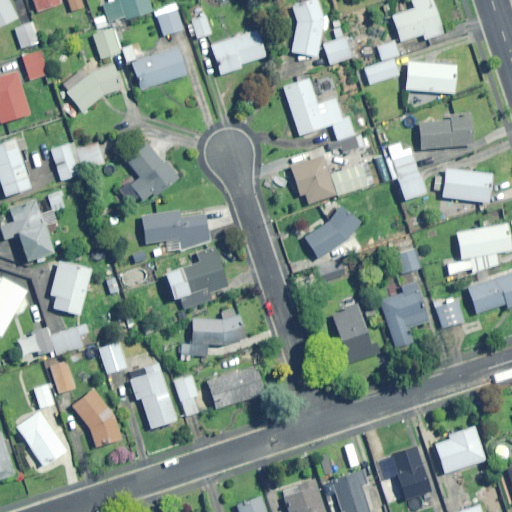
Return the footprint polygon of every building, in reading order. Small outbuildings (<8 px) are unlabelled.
[(0,0),(0,27),(17,19),(7,0),(0,0)] [(59,0),(31,0),(33,13),(60,5),(59,0)] [(83,9),(80,0),(67,0),(70,12),(83,9)] [(151,13),(146,0),(118,0),(126,21),(151,13)] [(321,15),(316,0),(308,0),(290,6),(295,25),(291,53),(317,58),(321,30),(325,31),(328,17),(321,15)] [(441,35),(430,0),(411,0),(414,10),(392,16),(399,42),(422,36),(423,41),(441,35)] [(182,31),(174,5),(154,11),(162,37),(182,31)] [(210,35),(205,16),(185,22),(191,41),(210,35)] [(35,44),(27,24),(13,30),(21,49),(35,44)] [(350,59),(340,28),(332,30),(335,41),(322,45),(329,65),(350,59)] [(121,53),(113,29),(92,36),(100,60),(121,53)] [(264,58),(256,31),(210,46),(219,76),(240,69),(239,66),(264,58)] [(392,59),(398,57),(393,41),(376,47),(382,63),(363,69),(369,86),(398,76),(393,60),(392,59)] [(186,75),(177,48),(131,63),(140,91),(186,75)] [(46,76),(38,51),(21,56),(29,82),(46,76)] [(453,66),(407,63),(406,91),(452,94),(453,66)] [(90,74),(65,94),(81,113),(102,95),(122,89),(115,66),(90,74)] [(0,124),(30,115),(17,73),(0,78),(0,124)] [(333,156),(376,142),(373,131),(354,137),(348,117),(342,119),(335,99),(317,105),(309,79),(282,88),(298,137),(331,126),(336,142),(329,144),(333,156)] [(472,146),(470,114),(448,116),(448,121),(418,124),(420,150),(472,146)] [(28,189),(16,152),(28,148),(24,137),(13,141),(0,144),(0,190),(2,198),(28,189)] [(80,171),(109,162),(103,141),(91,145),(75,150),(72,143),(50,151),(60,182),(81,175),(80,171)] [(163,163),(145,142),(123,160),(138,178),(130,184),(128,182),(118,191),(129,205),(138,197),(142,202),(151,194),(154,198),(178,177),(165,162),(163,163)] [(423,195),(412,154),(391,159),(402,201),(423,195)] [(367,164),(348,170),(331,175),(325,155),(289,166),(299,197),(304,196),(307,205),(373,185),(367,164)] [(491,175),(445,170),(442,198),(488,203),(491,175)] [(64,209),(59,192),(46,196),(51,213),(64,209)] [(37,198),(8,206),(12,222),(0,225),(0,227),(4,243),(18,239),(24,261),(52,253),(37,198)] [(316,259),(326,253),(332,262),(359,245),(353,235),(358,232),(341,206),(324,217),(328,223),(303,239),(316,259)] [(114,215),(112,207),(94,211),(96,219),(114,215)] [(181,214),(181,211),(141,216),(144,245),(178,241),(180,254),(211,242),(209,232),(209,226),(207,211),(181,214)] [(455,234),(460,260),(444,262),(447,277),(463,274),(497,268),(494,254),(511,250),(507,224),(455,234)] [(223,272),(216,249),(180,260),(183,269),(163,274),(171,300),(184,296),(187,309),(211,302),(208,293),(227,287),(223,272)] [(420,269),(413,249),(395,255),(401,275),(420,269)] [(90,270),(57,262),(49,296),(54,297),(51,309),(79,316),(90,270)] [(474,276),(476,284),(466,287),(474,315),(511,303),(511,273),(491,280),(488,272),(474,276)] [(0,337),(0,338),(26,293),(0,277),(0,337)] [(427,322),(415,282),(401,286),(403,294),(379,301),(393,349),(411,344),(406,329),(427,322)] [(455,296),(432,303),(440,329),(463,322),(455,296)] [(373,355),(357,306),(330,314),(346,364),(373,355)] [(239,329),(239,319),(220,318),(220,321),(192,320),(191,345),(181,345),(180,362),(189,362),(189,357),(206,357),(206,344),(243,345),(244,329),(239,329)] [(88,332),(86,325),(49,336),(47,329),(31,334),(38,356),(53,352),(54,356),(81,348),(77,336),(88,332)] [(126,369),(118,342),(98,349),(106,375),(126,369)] [(74,390),(66,362),(49,367),(58,395),(74,390)] [(176,422),(158,364),(143,369),(145,376),(128,381),(135,401),(139,399),(149,430),(176,422)] [(263,395),(254,367),(205,382),(214,410),(263,395)] [(198,396),(190,376),(173,382),(186,418),(198,413),(192,398),(198,396)] [(53,406),(47,385),(33,389),(39,410),(53,406)] [(121,440),(113,413),(93,388),(70,407),(87,427),(93,448),(121,440)] [(64,453),(38,413),(15,428),(42,468),(64,453)] [(483,461),(472,427),(447,436),(448,440),(434,445),(443,474),(483,461)] [(0,480),(15,475),(0,433),(0,480)] [(427,494),(414,448),(390,455),(403,501),(427,494)] [(511,465),(503,469),(511,496),(511,465)] [(363,484),(360,473),(330,482),(339,511),(365,511),(357,486),(363,484)] [(323,511),(314,481),(281,491),(287,511),(323,511)] [(262,511),(259,499),(233,506),(235,511),(262,511)]
